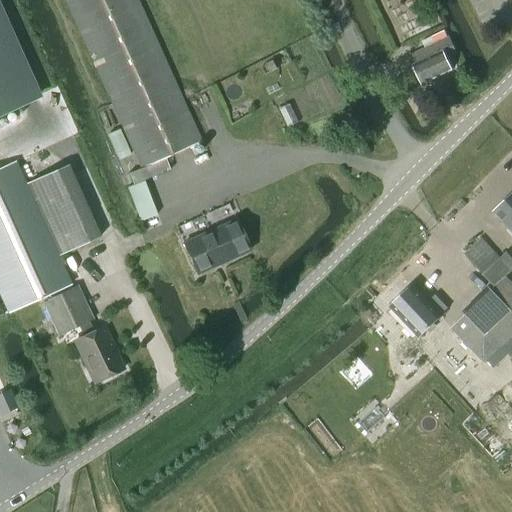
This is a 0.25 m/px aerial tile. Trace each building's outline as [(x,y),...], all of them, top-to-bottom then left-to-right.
[(65,0),(141,167),(198,141),(134,0),(65,0)] [(0,113),(36,98),(0,18),(0,113)] [(410,55),(411,57),(414,65),(413,65),(421,84),(451,70),(446,59),(457,54),(449,37),(447,38),(445,32),(437,36),(440,41),(410,55)] [(15,162),(0,168),(0,297),(8,315),(70,284),(15,162)] [(61,255),(99,238),(66,164),(28,181),(61,255)] [(126,186),(127,187),(139,220),(156,213),(143,179),(126,186)] [(511,194),(494,212),(511,232),(511,194)] [(237,220),(184,244),(198,275),(251,251),(237,220)] [(483,362),(511,334),(511,285),(504,277),(511,269),(511,264),(503,255),(498,260),(479,240),(464,255),(493,286),(450,328),(483,362)] [(93,320),(78,288),(77,287),(40,303),(56,337),(77,327),(82,338),(72,342),(92,384),(124,369),(105,328),(95,333),(89,322),(93,320)] [(415,292),(394,312),(423,343),(445,322),(415,292)] [(0,415),(15,409),(7,391),(0,394),(0,415)]
